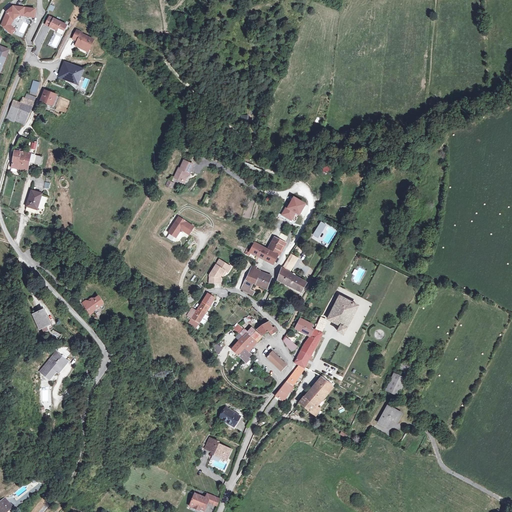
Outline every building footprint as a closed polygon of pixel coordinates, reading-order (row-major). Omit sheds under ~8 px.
[(35,11),(14,8),(8,13),(4,21),(5,22),(1,26),(12,35),(15,31),(10,24),(13,19),(15,20),(17,19),(18,17),(19,16),(18,14),(23,15),(23,17),(34,19),(35,11)] [(65,32),(67,26),(65,25),(50,18),(46,26),(58,31),(59,29),(65,32)] [(82,35),(77,32),(73,40),(78,42),(76,47),(81,50),(82,48),(90,51),(94,42),(81,36),(82,35)] [(0,53),(0,72),(10,50),(3,47),(0,53)] [(70,73),(72,66),(66,63),(63,71),(70,73)] [(78,83),(83,70),(72,66),(70,73),(63,71),(60,78),(67,80),(67,79),(78,83)] [(30,93),(37,96),(41,83),(34,81),(30,93)] [(41,101),(54,106),(58,96),(45,91),(41,101)] [(27,94),(25,98),(35,102),(37,97),(27,94)] [(14,101),(12,106),(30,114),(35,102),(25,98),(23,98),(21,103),(14,101)] [(17,116),(15,121),(25,125),(27,120),(30,114),(12,106),(9,113),(17,116)] [(17,116),(9,113),(7,119),(15,122),(15,121),(17,116)] [(28,141),(26,153),(32,155),(35,155),(38,142),(28,141)] [(14,160),(30,163),(32,155),(15,151),(14,160)] [(35,155),(34,164),(40,165),(42,157),(35,155)] [(28,171),(30,163),(14,160),(12,168),(18,169),(28,171)] [(194,165),(184,160),(180,168),(179,168),(174,177),(184,181),(188,172),(189,173),(194,165)] [(165,186),(172,189),(174,183),(168,180),(165,186)] [(42,194),(32,191),(27,206),(37,210),(42,194)] [(289,205),(283,215),(292,220),(296,213),(300,215),(306,205),(295,198),(290,206),(289,205)] [(189,234),(194,227),(179,217),(169,232),(176,237),(181,230),(183,230),(189,234)] [(326,226),(322,223),(314,235),(319,238),(326,226)] [(275,238),(268,250),(279,256),(286,243),(288,237),(282,234),(279,240),(275,238)] [(287,244),(286,243),(279,256),(280,257),(287,244)] [(274,264),(279,256),(268,250),(263,247),(256,244),(249,256),(256,260),(259,255),(266,259),(266,260),(270,263),(271,261),(274,264)] [(292,255),(285,267),(292,270),(299,259),(292,255)] [(216,265),(210,277),(221,277),(225,271),(228,273),(231,267),(222,262),(219,267),(216,265)] [(253,266),(246,280),(254,283),(256,285),(260,272),(256,270),(257,268),(253,266)] [(298,290),(303,281),(297,276),(296,275),(295,274),(294,274),(293,274),(293,275),(292,276),(291,275),(291,273),(290,273),(284,269),(283,268),(279,280),(298,290)] [(260,272),(256,285),(267,289),(272,277),(260,272)] [(254,283),(246,280),(245,280),(241,289),(252,296),(254,292),(250,290),(254,283)] [(308,283),(303,281),(298,290),(303,292),(308,283)] [(199,323),(203,317),(215,299),(208,294),(197,312),(192,309),(188,316),(192,319),(189,323),(196,329),(199,323)] [(86,300),(83,302),(91,314),(94,312),(93,310),(96,308),(95,307),(102,302),(99,296),(93,300),(92,298),(87,302),(86,300)] [(329,320),(337,324),(349,301),(341,297),(329,320)] [(349,301),(337,324),(341,326),(338,332),(344,335),(359,306),(349,301)] [(44,328),(50,325),(44,311),(33,315),(40,330),(44,328)] [(325,328),(329,320),(323,317),(322,316),(322,317),(318,324),(325,328)] [(235,324),(230,318),(227,321),(232,327),(235,324)] [(311,336),(312,336),(314,330),(312,329),(314,326),(301,319),(298,325),(300,326),(299,330),(311,336)] [(269,331),(271,335),(277,332),(275,327),(272,329),(269,323),(265,325),(263,325),(260,327),(257,329),(262,335),(266,333),(269,331)] [(317,327),(316,330),(323,334),(324,330),(325,328),(318,324),(317,327)] [(234,329),(239,334),(244,329),(238,325),(234,329)] [(239,334),(243,338),(247,334),(255,341),(258,338),(260,340),(262,337),(252,328),(248,333),(244,329),(239,334)] [(323,334),(316,330),(312,336),(320,340),(323,334)] [(62,337),(52,332),(50,335),(60,340),(62,337)] [(240,341),(238,343),(245,349),(247,350),(251,345),(255,341),(247,334),(243,338),(240,341)] [(317,346),(320,340),(312,336),(311,336),(308,341),(315,345),(317,346)] [(294,343),(288,339),(286,337),(284,341),(293,353),(298,347),(297,346),(296,345),(294,343)] [(251,345),(247,350),(249,352),(254,347),(257,343),(255,341),(251,345)] [(310,355),(315,345),(308,341),(305,345),(302,350),(310,355)] [(245,349),(238,343),(232,349),(239,355),(245,349)] [(223,348),(216,344),(213,348),(217,351),(216,353),(219,355),(223,348)] [(247,350),(245,349),(239,355),(245,361),(249,365),(252,362),(248,357),(251,354),(249,352),(247,350)] [(66,359),(70,353),(67,350),(62,356),(66,359)] [(308,362),(311,357),(312,356),(310,355),(302,350),(298,357),(308,362)] [(273,352),(268,358),(282,372),(288,366),(273,352)] [(63,364),(66,360),(56,353),(41,372),(50,379),(57,371),(56,370),(58,368),(61,371),(65,365),(63,364)] [(305,368),(308,362),(298,357),(295,363),(299,365),(305,368)] [(314,358),(311,357),(308,362),(305,368),(309,370),(315,359),(314,358)] [(287,383),(294,387),(304,370),(299,367),(287,383)] [(395,373),(392,379),(404,385),(407,379),(395,373)] [(333,387),(334,386),(323,377),(300,403),(309,409),(316,414),(320,409),(317,406),(333,387)] [(404,385),(392,379),(387,391),(398,396),(404,385)] [(294,387),(287,383),(276,396),(284,401),(290,392),(294,387)] [(266,410),(269,411),(270,413),(278,401),(274,398),(272,401),(269,406),(266,410)] [(391,417),(398,421),(402,414),(388,407),(380,423),(386,426),(391,417)] [(241,417),(226,408),(220,418),(234,427),(241,417)] [(397,422),(398,421),(391,417),(386,426),(388,427),(392,420),(397,422)] [(212,439),(207,449),(214,452),(213,454),(227,460),(231,450),(217,444),(218,442),(212,439)] [(404,440),(401,445),(409,449),(412,444),(404,440)] [(213,504),(216,497),(208,494),(206,498),(196,494),(191,504),(196,506),(195,508),(200,510),(200,509),(205,511),(209,503),(213,504)] [(5,500),(0,504),(0,511),(6,511),(12,508),(5,500)]
